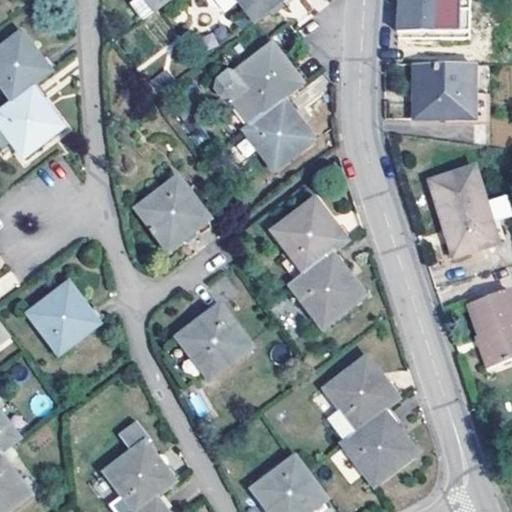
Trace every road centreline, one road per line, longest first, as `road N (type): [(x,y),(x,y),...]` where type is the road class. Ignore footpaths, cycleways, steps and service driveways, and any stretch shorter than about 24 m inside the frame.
road 1 (residential): [(472,505),(363,149),(364,0)]
road 2 (residential): [(227,511),(148,364),(102,188)]
road 3 (residential): [(102,188),(87,0)]
